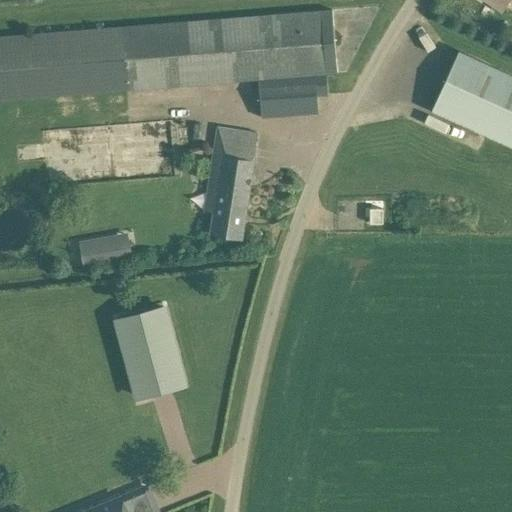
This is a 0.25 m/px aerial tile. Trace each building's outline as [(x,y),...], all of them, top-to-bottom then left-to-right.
[(481,0),(482,1),(482,0),(483,0),(501,12),(509,0),(481,0)] [(332,9),(0,34),(0,98),(337,73),(332,9)] [(432,110),(511,146),(511,75),(459,51),(432,110)] [(327,73),(258,79),(261,117),(317,112),(316,95),(329,94),(327,73)] [(211,234),(222,235),(242,238),(258,133),(219,127),(210,188),(218,189),(211,234)] [(132,260),(128,232),(91,238),(96,266),(132,260)] [(163,305),(117,318),(138,396),(184,384),(163,305)] [(135,511),(128,493),(82,511),(135,511)]
